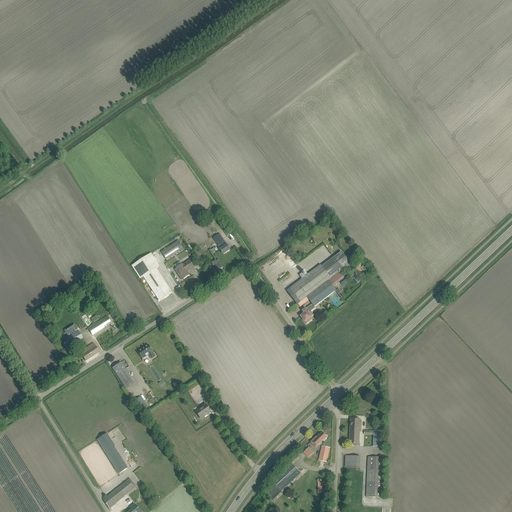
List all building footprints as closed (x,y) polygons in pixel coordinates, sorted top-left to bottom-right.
[(215,217),(220,225),(227,236),(231,234),(223,223),(224,222),(219,214),(218,212),(214,214),(216,217),(215,217)] [(226,245),(220,234),(213,238),(220,249),(223,255),(230,250),(227,245),(226,245)] [(161,252),(166,260),(179,251),(180,252),(183,249),(178,241),(161,252)] [(339,273),(351,264),(341,252),(322,266),(321,265),(291,288),(287,291),(298,305),(307,297),(339,273)] [(156,269),(160,266),(151,254),(132,266),(145,286),(148,284),(160,302),(172,294),(156,269)] [(187,272),(194,267),(190,260),(175,270),(182,280),(189,276),(187,272)] [(217,264),(215,266),(218,271),(223,268),(219,260),(216,261),(217,264)] [(337,291),(333,287),(344,279),(339,273),(307,297),(312,304),(315,307),(337,291)] [(303,312),(301,313),(303,315),(301,317),(303,319),(302,319),(303,320),(305,322),(307,324),(313,319),(312,317),(314,315),(311,312),(316,308),(315,307),(312,304),(303,311),(303,312)] [(89,328),(93,335),(105,327),(101,321),(89,328)] [(65,340),(69,347),(83,338),(79,331),(65,340)] [(80,352),(85,361),(99,352),(93,344),(80,352)] [(138,352),(143,359),(149,355),(152,359),(155,357),(153,352),(148,345),(138,352)] [(126,389),(135,384),(121,363),(113,369),(126,389)] [(141,397),(134,401),(139,408),(141,411),(141,412),(142,411),(143,411),(145,409),(148,408),(147,407),(145,404),(141,397)] [(210,411),(211,411),(206,405),(196,412),(200,418),(207,414),(207,415),(211,412),(210,411)] [(349,446),(359,446),(360,426),(359,426),(359,419),(351,419),(351,427),(350,427),(349,446)] [(364,431),(364,435),(373,435),(373,447),(382,447),(384,447),(384,443),(384,441),(382,441),(383,432),(374,431),(364,431)] [(317,438),(316,437),(311,442),(316,448),(327,437),(322,432),(317,438)] [(319,461),(326,463),(330,448),(322,446),(319,461)] [(128,468),(115,447),(105,453),(119,474),(128,468)] [(305,451),(310,457),(314,453),(309,448),(305,451)] [(346,456),(345,467),(354,467),(355,457),(351,456),(346,456)] [(366,497),(382,498),(384,458),(368,457),(366,497)] [(281,492),(301,473),(291,463),(272,481),(273,483),(279,490),(281,492)] [(104,500),(109,509),(116,503),(136,487),(130,479),(104,500)]
